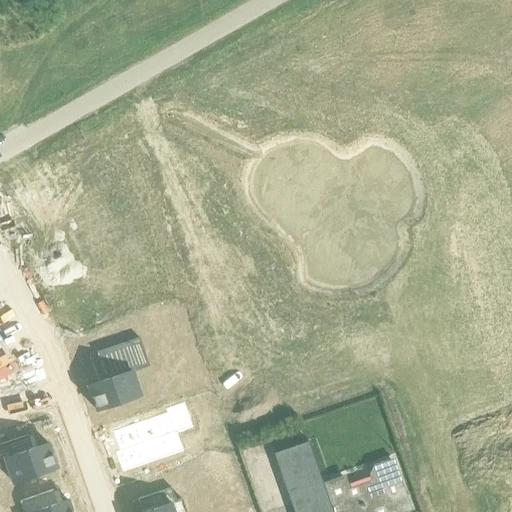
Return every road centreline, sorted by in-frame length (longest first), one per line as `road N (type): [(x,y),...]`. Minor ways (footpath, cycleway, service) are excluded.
road 1 (unclassified): [(0,153),(271,0)]
road 2 (residential): [(60,386),(0,263)]
road 3 (residential): [(103,511),(60,386)]
